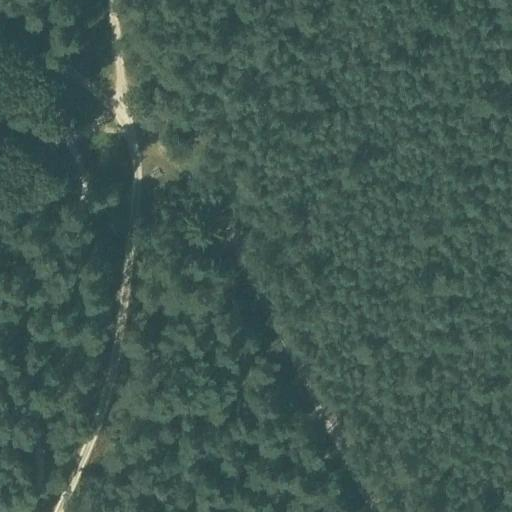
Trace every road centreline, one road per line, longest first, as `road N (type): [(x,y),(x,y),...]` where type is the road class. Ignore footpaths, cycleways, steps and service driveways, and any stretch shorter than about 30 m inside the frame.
road 1 (track): [(133,162),(184,165),(200,178),(382,511)]
road 2 (track): [(59,511),(114,358),(131,235),(133,162),(124,119)]
road 3 (track): [(124,119),(0,20)]
road 4 (track): [(0,169),(124,119)]
road 5 (track): [(107,0),(124,119)]
